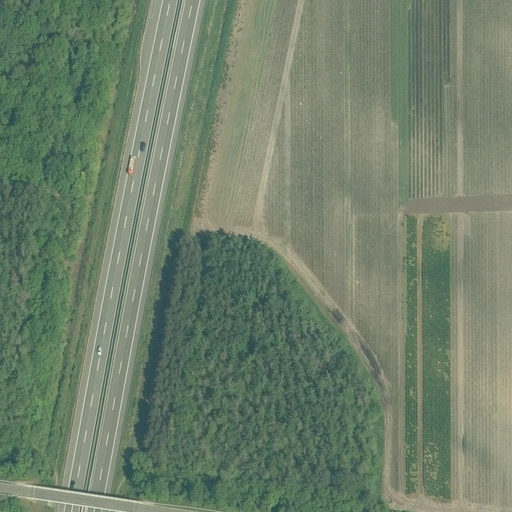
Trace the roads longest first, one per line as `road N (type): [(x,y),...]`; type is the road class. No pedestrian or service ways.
road 1 (motorway): [(171,0),(72,511)]
road 2 (motorway): [(94,511),(193,0)]
road 3 (unclassified): [(137,511),(0,492)]
